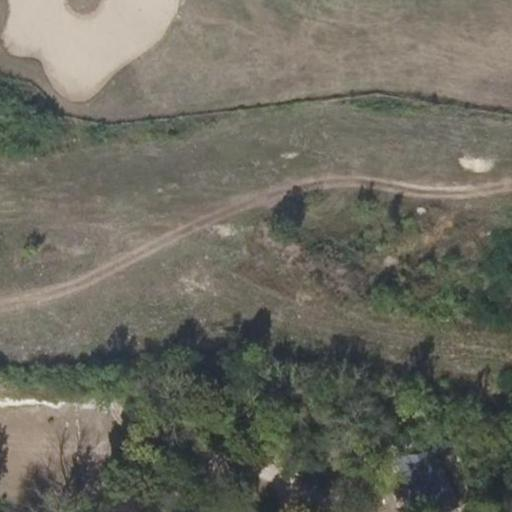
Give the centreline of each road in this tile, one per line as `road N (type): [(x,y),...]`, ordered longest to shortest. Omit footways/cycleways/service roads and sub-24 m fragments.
road 1 (track): [(511,185),(464,190),(333,179),(289,186),(87,282),(0,305)]
road 2 (track): [(294,511),(295,487),(264,467),(0,429)]
